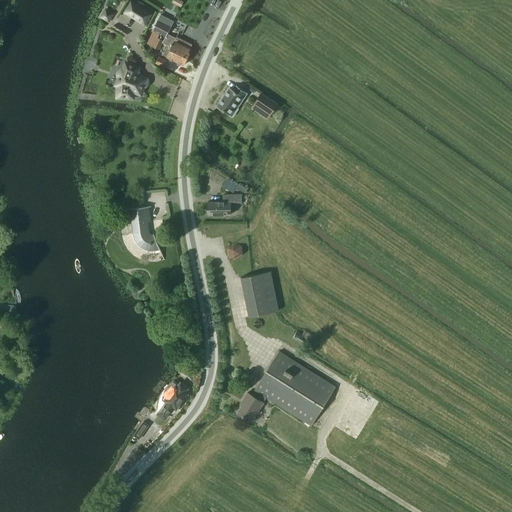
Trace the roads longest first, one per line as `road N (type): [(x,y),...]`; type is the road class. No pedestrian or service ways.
road 1 (tertiary): [(101,511),(207,388),(211,340),(184,155),(202,74),(237,0)]
road 2 (track): [(415,511),(318,452),(344,387)]
